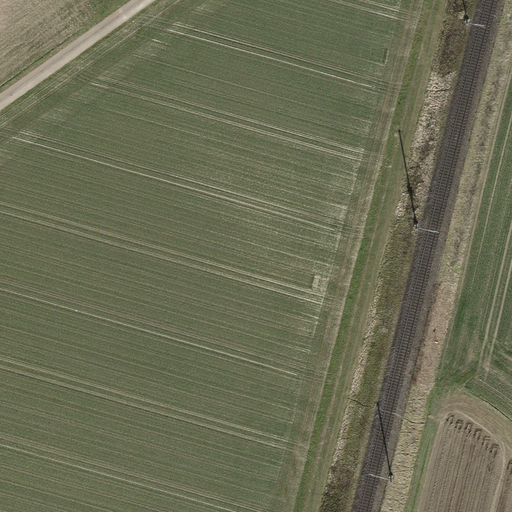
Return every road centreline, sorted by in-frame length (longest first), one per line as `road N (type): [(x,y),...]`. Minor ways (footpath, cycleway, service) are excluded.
road 1 (track): [(315,511),(441,0)]
road 2 (track): [(414,511),(440,403),(482,391),(511,425)]
road 3 (track): [(0,103),(143,0)]
